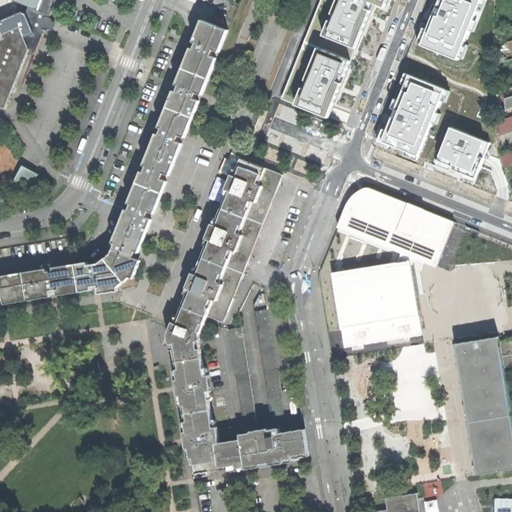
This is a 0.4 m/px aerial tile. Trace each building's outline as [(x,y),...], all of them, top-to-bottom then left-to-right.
[(5,0),(28,9),(50,17),(55,0),(5,0)] [(321,0),(283,98),(297,105),(304,88),(306,81),(319,49),(351,61),(353,62),(358,51),(323,37),(337,0),(321,0)] [(390,0),(337,0),(323,37),(358,51),(375,8),(385,12),(390,0)] [(482,0),(434,0),(425,23),(422,21),(415,37),(462,56),(467,43),(460,40),(467,23),(472,25),(482,0)] [(0,107),(7,110),(28,54),(30,54),(33,53),(36,51),(50,17),(28,9),(25,15),(21,13),(0,20),(0,107)] [(218,53),(228,27),(205,18),(160,132),(158,131),(155,137),(158,138),(114,253),(107,259),(126,282),(132,275),(138,259),(133,257),(135,254),(136,251),(139,253),(153,219),(147,217),(148,214),(149,211),(155,213),(168,182),(162,180),(163,177),(164,174),(169,176),(182,144),(177,142),(178,139),(179,136),(184,138),(199,101),(194,98),(195,95),(196,93),(201,95),(216,58),(210,56),(211,53),(212,50),(218,53)] [(351,61),(319,49),(306,81),(310,83),(307,90),(304,88),(297,105),(329,117),(342,84),(337,82),(340,73),(345,75),(351,61)] [(493,81),(497,67),(479,62),(475,75),(493,81)] [(452,84),(404,66),(399,78),(403,80),(398,94),(393,92),(390,99),(396,101),(386,127),(382,126),(378,136),(385,139),(387,136),(406,143),(404,148),(417,153),(430,120),(437,123),(443,108),(436,105),(439,97),(446,100),(452,84)] [(511,116),(502,118),(505,133),(511,131),(511,116)] [(490,138),(450,122),(436,157),(475,173),(490,138)] [(511,151),(500,155),(504,166),(511,162),(511,151)] [(177,361),(180,360),(204,356),(201,339),(203,339),(203,331),(209,316),(226,321),(283,173),(245,159),(242,158),(232,184),(216,224),(200,263),(179,317),(173,334),(177,361)] [(35,191),(45,173),(29,165),(20,182),(35,191)] [(353,191),(339,226),(442,267),(461,222),(428,209),(368,185),(353,191)] [(120,288),(126,282),(107,259),(101,264),(0,281),(0,299),(2,299),(4,299),(5,304),(52,298),(51,292),(55,291),(58,291),(59,296),(94,290),(94,288),(97,287),(100,287),(101,295),(120,291),(120,288)] [(344,327),(421,315),(412,260),(335,272),(344,327)] [(256,309),(273,417),(287,415),(269,307),(256,309)] [(423,332),(421,315),(344,327),(347,345),(423,332)] [(246,425),(259,423),(242,326),(228,328),(246,425)] [(511,401),(506,364),(502,338),(501,333),(459,340),(470,408),(480,471),(511,465),(511,401)] [(511,336),(502,338),(506,364),(511,363),(511,336)] [(207,374),(204,356),(180,360),(177,361),(182,388),(190,440),(197,477),(209,475),(209,472),(219,470),(218,459),(221,459),(218,443),(222,442),(219,427),(215,427),(210,392),(214,391),(210,374),(207,374)] [(271,461),(313,455),(309,428),(283,432),(282,428),(272,429),(271,428),(255,431),(256,432),(244,434),(245,439),(222,442),(218,443),(221,459),(222,469),(271,461)] [(381,511),(423,511),(421,490),(388,496),(390,508),(381,509),(381,511)] [(428,501),(430,511),(436,511),(442,511),(440,500),(428,501)]
